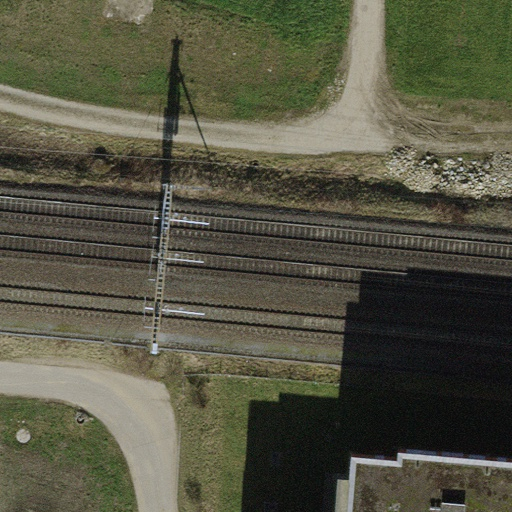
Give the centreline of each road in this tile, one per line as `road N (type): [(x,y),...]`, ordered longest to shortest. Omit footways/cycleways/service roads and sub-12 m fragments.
road 1 (track): [(0,93),(99,119),(358,140)]
road 2 (track): [(167,511),(145,394),(0,380)]
road 3 (track): [(358,140),(511,144)]
road 4 (track): [(358,140),(369,0)]
